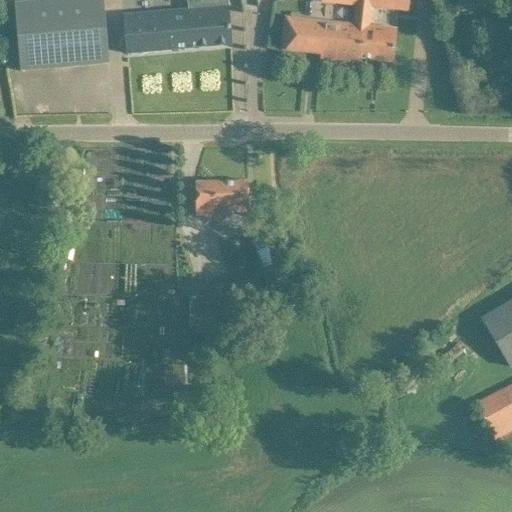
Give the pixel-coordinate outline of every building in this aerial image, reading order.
[(56,0),(15,4),(19,52),(21,72),(109,64),(102,0),(56,0)] [(353,25),(285,18),(282,50),(321,54),(320,59),(360,64),(360,58),(393,62),(397,30),(369,27),(371,7),(408,11),(409,0),(321,0),(321,2),(356,6),(353,25)] [(439,0),(438,0),(443,18),(458,14),(454,1),(458,0),(439,0)] [(123,16),(124,34),(126,54),(232,45),(229,13),(228,13),(227,1),(199,3),(199,10),(123,16)] [(511,1),(495,6),(500,22),(511,18),(511,1)] [(196,183),(196,203),(196,217),(229,217),(229,211),(248,210),(248,182),(196,183)] [(252,238),(269,296),(292,289),(275,232),(252,238)] [(196,285),(178,290),(179,297),(188,297),(188,333),(233,331),(233,294),(233,284),(196,285)] [(511,299),(481,319),(510,368),(511,366),(511,299)] [(511,384),(476,403),(494,439),(511,431),(511,384)]
